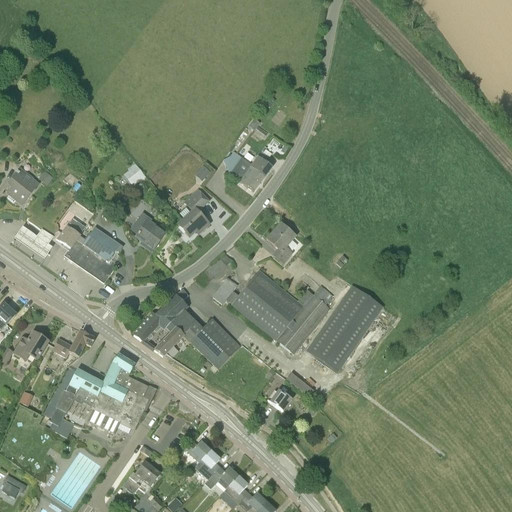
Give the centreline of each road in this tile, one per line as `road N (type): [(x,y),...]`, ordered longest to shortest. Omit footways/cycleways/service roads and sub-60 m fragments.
road 1 (tertiary): [(97,325),(123,299),(198,266),(283,172),(309,120),(338,0)]
road 2 (secondary): [(317,511),(230,424),(97,325)]
road 3 (secondary): [(97,325),(0,254)]
